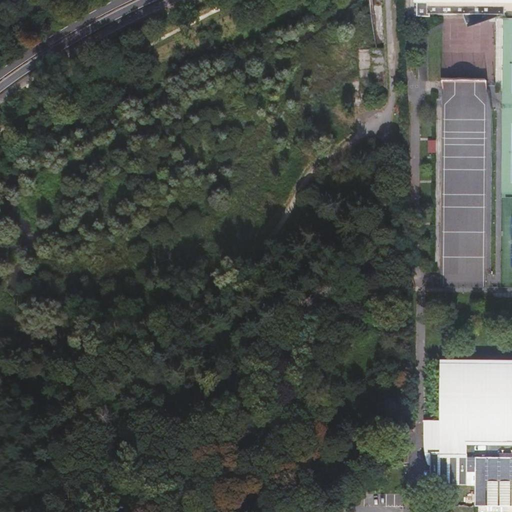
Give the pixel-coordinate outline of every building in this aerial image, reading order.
[(511,0),(417,0),(417,3),(420,4),(433,4),(433,14),(463,15),(499,13),(510,13),(510,10),(511,9),(511,0)] [(429,14),(433,14),(433,4),(420,4),(420,16),(429,17),(429,14)] [(463,15),(467,28),(499,13),(463,15)] [(481,99),(487,99),(487,80),(444,80),(444,91),(481,90),(481,99)] [(426,435),(426,440),(492,440),(511,440),(511,363),(439,363),(438,423),(425,423),(425,435),(426,435)] [(492,440),(426,440),(426,484),(463,484),(463,472),(471,472),(471,485),(471,505),(511,505),(511,452),(496,453),(496,456),(493,456),(493,453),(492,453),(492,440)]
